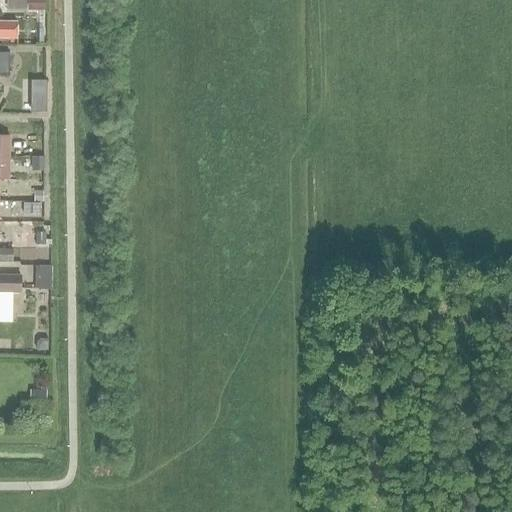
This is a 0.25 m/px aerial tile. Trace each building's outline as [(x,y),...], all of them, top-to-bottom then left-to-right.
[(27,0),(27,11),(27,12),(44,12),(43,0),(27,0)] [(16,23),(0,23),(0,39),(16,39),(16,23)] [(36,30),(36,44),(45,44),(45,30),(36,30)] [(0,75),(9,76),(9,54),(0,53),(0,75)] [(46,93),(46,81),(31,81),(31,93),(46,93)] [(0,136),(0,158),(9,158),(9,137),(0,136)] [(0,181),(8,181),(9,158),(0,158),(0,181)] [(45,159),(33,159),(33,172),(45,172),(45,159)] [(34,192),(34,203),(43,203),(42,192),(34,192)] [(25,206),(25,215),(40,215),(40,206),(25,206)] [(36,234),(36,246),(45,246),(45,234),(36,234)] [(12,250),(0,250),(0,263),(12,263),(12,250)] [(20,277),(0,276),(0,293),(20,294),(20,277)] [(36,342),(36,351),(48,351),(48,339),(40,339),(36,342)] [(35,391),(35,403),(47,403),(47,395),(47,391),(35,391)]
